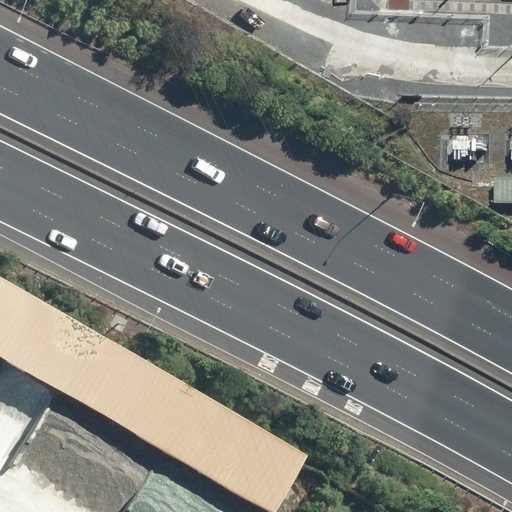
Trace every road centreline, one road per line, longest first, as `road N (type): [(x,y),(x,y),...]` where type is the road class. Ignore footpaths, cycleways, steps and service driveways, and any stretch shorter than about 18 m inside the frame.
road 1 (motorway): [(0,83),(511,345)]
road 2 (motorway): [(511,429),(0,168)]
